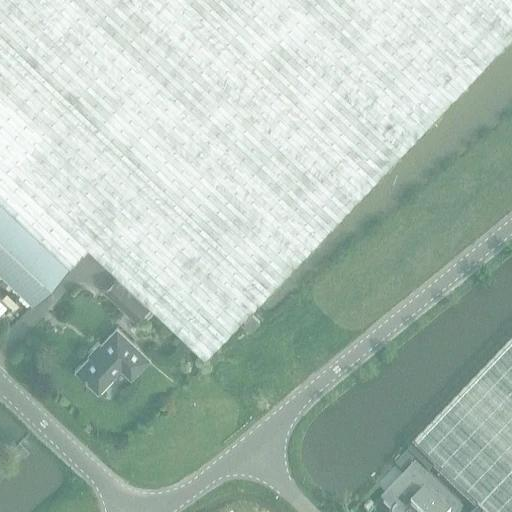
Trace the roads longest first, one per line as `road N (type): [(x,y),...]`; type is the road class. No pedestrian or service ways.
road 1 (tertiary): [(242,449),(511,227)]
road 2 (tertiary): [(133,511),(0,384)]
